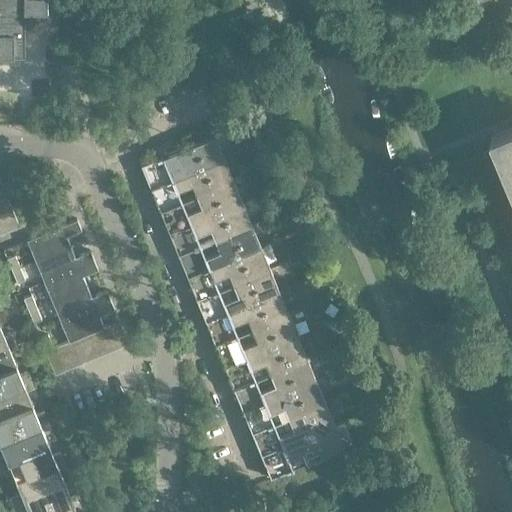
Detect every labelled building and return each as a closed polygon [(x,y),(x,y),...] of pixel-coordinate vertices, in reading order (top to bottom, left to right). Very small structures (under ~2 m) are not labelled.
[(0,0),(0,52),(12,52),(12,51),(23,51),(23,8),(45,8),(45,0),(0,0)] [(11,67),(11,79),(22,79),(22,67),(11,67)] [(511,124),(495,131),(492,133),(511,181),(511,124)] [(214,132),(140,163),(150,187),(224,156),(214,132)] [(224,156),(150,187),(159,209),(233,178),(224,156)] [(233,178),(159,209),(168,231),(242,200),(233,178)] [(6,193),(0,195),(0,206),(10,203),(6,193)] [(242,200),(168,231),(178,254),(251,223),(242,200)] [(10,203),(0,206),(0,219),(14,214),(10,203)] [(14,214),(0,219),(0,231),(19,224),(14,214)] [(76,217),(25,238),(34,259),(70,245),(66,234),(80,227),(76,217)] [(251,223),(178,254),(187,275),(261,245),(251,223)] [(70,245),(34,259),(43,279),(93,258),(89,249),(74,255),(70,245)] [(261,245),(187,275),(196,298),(270,267),(261,245)] [(6,257),(11,269),(19,265),(14,253),(6,257)] [(93,258),(43,279),(51,299),(87,284),(82,274),(97,268),(93,258)] [(19,265),(11,269),(16,281),(24,277),(19,265)] [(270,267),(196,298),(205,320),(279,290),(270,267)] [(298,282),(301,289),(311,284),(309,278),(298,282)] [(87,284),(51,299),(59,319),(109,298),(106,289),(91,295),(87,284)] [(279,290),(205,320),(214,342),(288,312),(279,290)] [(30,293),(23,296),(27,308),(35,305),(30,293)] [(109,298),(59,319),(68,339),(76,336),(87,331),(97,327),(103,324),(99,314),(113,307),(109,298)] [(35,305),(27,308),(33,321),(40,317),(35,305)] [(288,312),(214,342),(224,365),(298,335),(288,312)] [(118,319),(108,323),(117,346),(128,342),(118,319)] [(103,324),(97,327),(107,350),(117,346),(108,323),(103,324)] [(0,325),(0,344),(14,339),(11,330),(3,333),(0,325)] [(97,327),(87,331),(96,355),(107,350),(97,327)] [(87,331),(76,336),(86,359),(96,355),(87,331)] [(47,333),(39,336),(44,349),(52,346),(47,333)] [(298,335),(224,365),(233,388),(307,357),(298,335)] [(68,339),(66,340),(76,363),(86,359),(76,336),(68,339)] [(14,339),(0,344),(0,367),(15,361),(10,349),(17,346),(14,339)] [(66,340),(56,344),(65,367),(76,363),(66,340)] [(56,344),(52,346),(44,349),(54,372),(65,367),(56,344)] [(307,357),(233,388),(242,409),(316,379),(307,357)] [(15,361),(0,367),(0,390),(30,378),(27,370),(19,373),(15,361)] [(368,370),(373,380),(383,375),(379,365),(368,370)] [(30,378),(0,390),(0,414),(31,402),(26,389),(33,386),(30,378)] [(316,379),(242,409),(251,432),(325,401),(316,379)] [(325,401),(251,432),(260,454),(334,423),(325,401)] [(31,402),(0,414),(0,436),(47,418),(44,410),(36,413),(31,402)] [(0,436),(0,460),(48,442),(43,429),(50,426),(47,418),(0,436)] [(269,475),(292,466),(306,460),(343,445),(334,423),(260,454),(269,475)] [(48,442),(0,460),(0,469),(9,466),(14,478),(63,458),(60,450),(52,453),(48,442)] [(8,495),(11,503),(64,481),(59,469),(66,466),(63,458),(14,478),(19,490),(8,495)] [(64,481),(11,503),(15,510),(26,506),(28,511),(45,511),(79,498),(76,490),(69,493),(64,481)] [(79,498),(45,511),(76,511),(75,508),(83,505),(79,498)]
